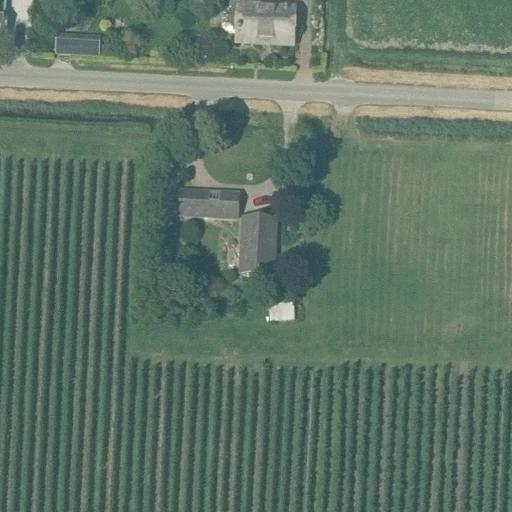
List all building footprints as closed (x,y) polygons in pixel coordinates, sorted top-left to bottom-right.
[(232,35),(238,35),(238,45),(292,48),(294,11),(240,8),(240,12),(233,12),(228,13),(223,16),(223,28),(226,33),(232,35)] [(56,39),(55,58),(99,61),(100,41),(56,39)] [(164,218),(179,219),(179,220),(237,223),(239,198),(180,195),(180,196),(165,195),(164,218)] [(271,280),(275,225),(242,223),(239,278),(271,280)] [(301,308),(269,308),(269,324),(301,323),(301,308)]
